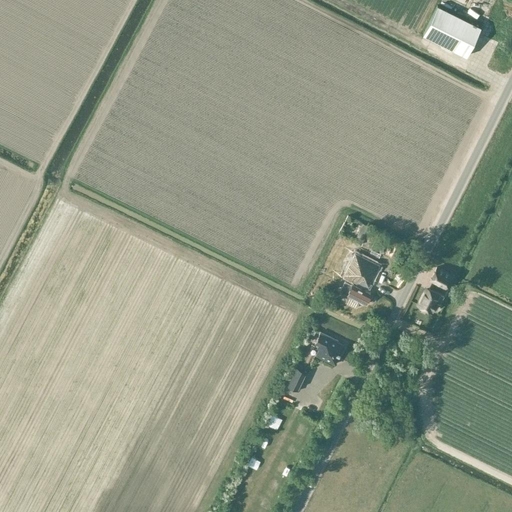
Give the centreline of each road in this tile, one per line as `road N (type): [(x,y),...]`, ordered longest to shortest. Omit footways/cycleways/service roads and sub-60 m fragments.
road 1 (unclassified): [(296,511),(511,81)]
road 2 (track): [(392,319),(437,341),(419,401),(438,445),(511,481)]
